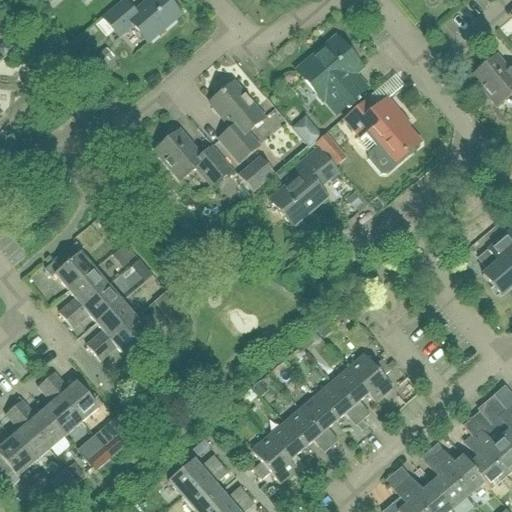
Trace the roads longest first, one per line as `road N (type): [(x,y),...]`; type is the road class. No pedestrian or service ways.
road 1 (residential): [(511,354),(409,232),(412,206),(460,161),(465,124),(419,71)]
road 2 (residential): [(0,185),(59,136),(121,128),(235,30)]
road 3 (residential): [(347,511),(350,492),(511,357)]
